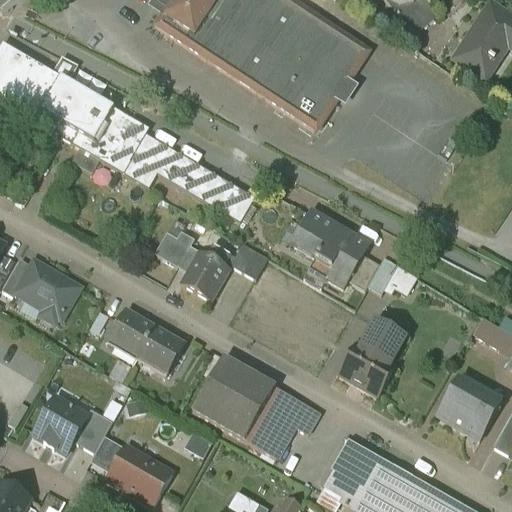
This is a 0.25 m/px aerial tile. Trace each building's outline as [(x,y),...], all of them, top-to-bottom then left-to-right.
[(161,19),(164,21),(167,17),(166,13),(174,0),(178,0),(154,0),(147,10),(161,19)] [(369,55),(284,0),(178,0),(174,0),(166,13),(167,17),(164,21),(161,19),(154,30),(181,49),(276,111),(315,137),(335,106),(348,86),(369,55)] [(353,0),(338,0),(336,5),(346,11),(353,0)] [(380,0),(384,5),(414,39),(437,18),(424,0),(380,0)] [(511,24),(490,10),(453,66),(485,87),(486,85),(484,84),(505,52),(511,55),(511,24)] [(149,134),(2,49),(0,52),(0,93),(78,140),(72,150),(148,195),(157,180),(216,215),(230,190),(145,140),(149,134)] [(348,86),(335,106),(345,113),(358,92),(348,86)] [(78,140),(0,93),(0,107),(18,118),(72,150),(78,140)] [(0,107),(0,136),(5,140),(18,118),(0,107)] [(254,204),(230,190),(216,215),(240,229),(254,204)] [(342,238),(310,219),(291,250),(315,264),(314,266),(317,267),(318,265),(333,274),(327,285),(343,295),(348,287),(363,261),(369,250),(344,235),(342,238)] [(181,239),(177,246),(167,240),(155,261),(187,279),(199,259),(190,254),(194,246),(181,239)] [(206,263),(199,259),(187,279),(180,290),(211,308),(231,272),(230,271),(235,263),(213,250),(206,263)] [(252,255),(242,250),(235,263),(230,271),(231,272),(241,278),(252,255)] [(268,264),(252,255),(241,278),(255,286),(268,264)] [(363,261),(348,287),(365,296),(367,292),(380,271),(363,261)] [(384,263),(380,271),(367,292),(381,301),(384,295),(398,271),(384,263)] [(327,285),(333,274),(318,265),(317,267),(314,266),(303,285),(321,296),(327,285)] [(13,304),(15,300),(14,300),(31,272),(20,266),(2,297),(13,304)] [(80,294),(34,267),(31,272),(14,300),(15,300),(43,317),(40,322),(55,330),(57,325),(61,327),(80,294)] [(417,283),(398,271),(384,295),(391,299),(394,294),(407,301),(417,283)] [(154,335),(125,318),(126,317),(125,317),(107,347),(123,357),(125,354),(138,362),(154,335)] [(403,345),(375,329),(362,353),(357,350),(339,381),(377,403),(395,372),(390,369),(403,345)] [(183,351),(154,335),(138,362),(151,369),(150,372),(166,382),(184,351),(183,351)] [(239,443),(271,391),(223,363),(192,417),(239,443)] [(498,414),(455,389),(437,421),(480,446),(498,414)] [(271,391),(239,443),(275,464),(294,432),(308,440),(320,419),(271,391)] [(55,403),(33,441),(44,448),(43,450),(45,451),(46,449),(53,452),(52,455),(54,456),(55,454),(66,460),(73,447),(88,422),(87,422),(55,403)] [(112,428),(90,416),(87,422),(88,422),(73,447),(94,460),(112,428)] [(511,457),(511,437),(503,433),(492,452),(509,462),(511,457)] [(347,447),(333,473),(332,473),(331,474),(334,475),(325,491),(327,492),(342,501),(343,502),(352,485),(362,491),(378,463),(344,444),(343,445),(347,447)] [(147,467),(124,454),(106,486),(150,511),(152,511),(172,479),(148,465),(147,467)] [(463,511),(436,497),(378,463),(362,491),(352,485),(343,502),(342,501),(339,507),(347,511),(463,511)] [(2,489),(0,492),(0,511),(23,511),(28,504),(33,507),(34,506),(1,487),(0,488),(2,489)] [(342,501),(327,492),(317,508),(324,511),(335,511),(339,507),(342,501)] [(259,511),(236,497),(227,511),(253,511),(255,510),(259,511)]
